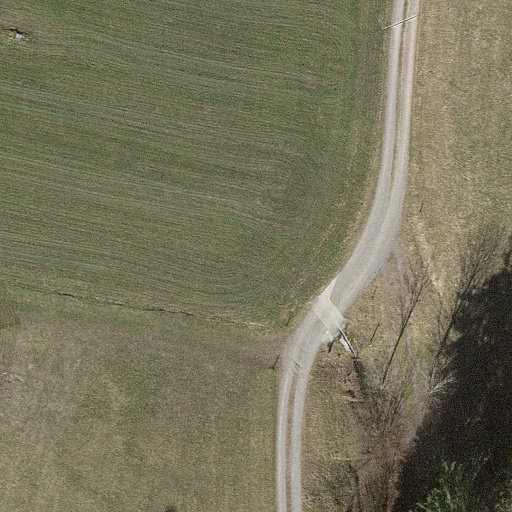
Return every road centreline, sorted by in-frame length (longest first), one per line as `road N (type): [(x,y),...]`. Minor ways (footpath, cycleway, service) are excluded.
road 1 (track): [(286,511),(296,336),(377,223),(400,0)]
road 2 (track): [(377,223),(511,444)]
road 3 (track): [(406,273),(394,356),(441,511)]
